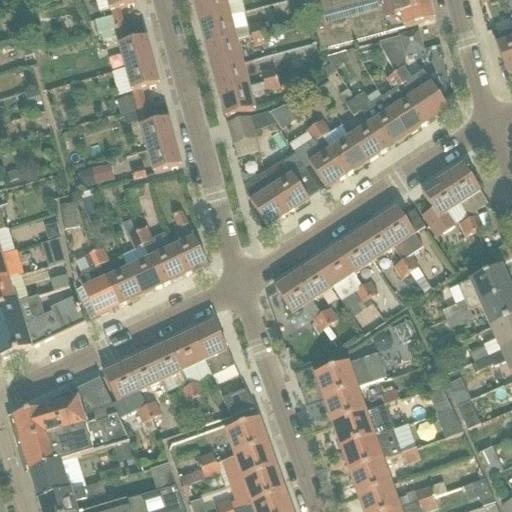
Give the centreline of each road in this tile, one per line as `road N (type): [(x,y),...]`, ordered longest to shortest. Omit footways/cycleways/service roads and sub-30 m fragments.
road 1 (residential): [(234,287),(492,126)]
road 2 (residential): [(234,287),(163,0)]
road 3 (residential): [(0,399),(234,287)]
road 4 (residential): [(316,511),(234,287)]
road 5 (residential): [(492,126),(454,0)]
